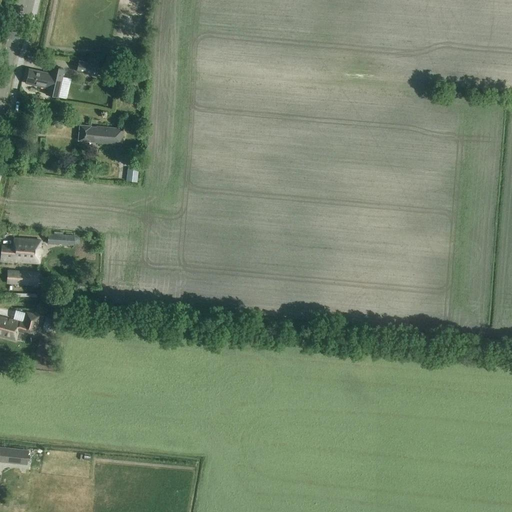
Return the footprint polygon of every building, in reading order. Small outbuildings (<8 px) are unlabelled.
[(79,61),(76,72),(96,76),(99,65),(79,61)] [(50,73),(29,69),(26,83),(47,88),(45,94),(58,97),(64,69),(51,67),(50,73)] [(122,129),(80,125),(78,140),(121,144),(122,129)] [(127,168),(126,181),(137,182),(138,170),(127,168)] [(47,244),(73,245),(73,243),(76,244),(77,243),(79,241),(79,239),(78,238),(77,237),(74,237),(74,235),(48,233),(47,244)] [(13,246),(1,245),(0,261),(12,262),(12,261),(39,263),(40,240),(14,238),(13,246)] [(8,271),(7,283),(37,285),(38,273),(8,271)] [(0,335),(14,340),(16,332),(34,336),(39,315),(25,311),(22,323),(0,316),(0,335)] [(45,317),(42,329),(52,332),(56,320),(45,317)] [(0,447),(0,461),(27,464),(28,450),(0,447)]
